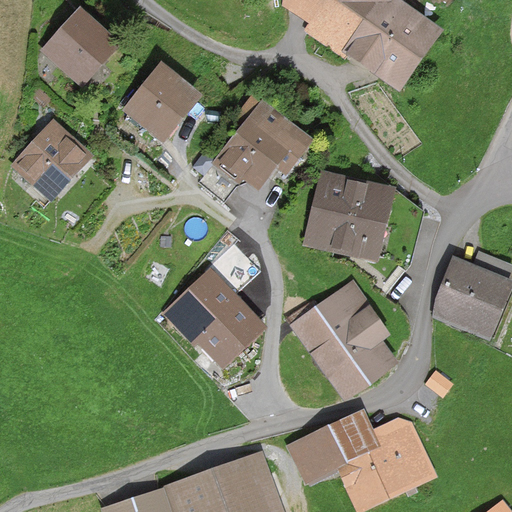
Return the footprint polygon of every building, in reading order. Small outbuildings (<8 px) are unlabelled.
[(344,58),(346,55),(380,0),(282,0),(282,5),(308,23),(304,31),(344,58)] [(380,0),(346,55),(399,92),(442,29),(400,0),(380,0)] [(79,17),(48,50),(76,75),(106,42),(79,17)] [(158,71),(129,106),(158,130),(187,95),(158,71)] [(196,179),(219,198),(243,169),(253,177),(274,150),(286,159),(302,139),(261,106),(223,153),(219,150),(196,179)] [(49,129),(19,162),(46,188),(77,154),(49,129)] [(321,172),(305,243),(378,259),(394,188),(321,172)] [(511,280),(454,257),(430,313),(490,338),(511,286),(511,280)] [(223,367),(263,328),(209,273),(169,311),(223,367)] [(294,326),(339,391),(387,357),(373,338),(381,332),(351,292),(336,302),(333,299),(294,326)] [(290,444),(307,483),(338,466),(358,511),(363,511),(437,478),(412,424),(396,419),(364,434),(354,415),(290,444)] [(267,511),(249,461),(175,488),(183,511),(267,511)] [(161,511),(156,495),(108,510),(108,511),(161,511)] [(487,511),(509,511),(502,502),(487,511)]
